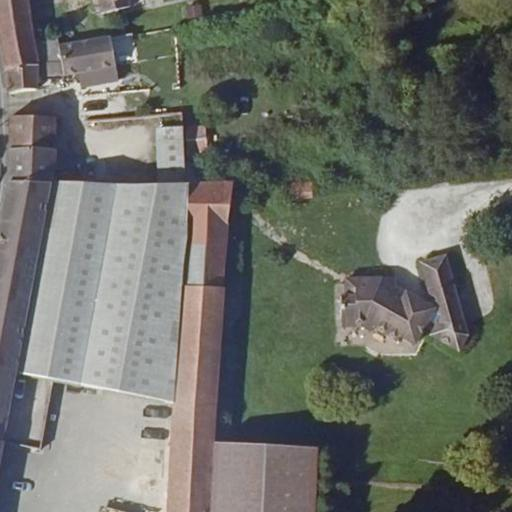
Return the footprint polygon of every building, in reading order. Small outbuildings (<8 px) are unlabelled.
[(0,0),(0,37),(7,72),(38,66),(36,47),(27,0),(0,0)] [(131,0),(101,0),(106,14),(117,12),(116,6),(132,2),(131,0)] [(117,12),(134,8),(132,2),(116,6),(117,12)] [(98,44),(61,50),(63,62),(65,77),(72,76),(80,74),(118,69),(114,41),(98,44)] [(59,42),(36,47),(38,66),(63,62),(61,50),(59,42)] [(38,66),(38,81),(65,77),(63,62),(38,66)] [(37,92),(38,81),(38,66),(7,72),(9,83),(12,95),(37,92)] [(118,69),(80,74),(82,89),(120,83),(118,69)] [(57,120),(11,119),(8,186),(57,187),(56,156),(59,155),(59,148),(56,148),(57,120)] [(158,133),(163,189),(185,189),(179,131),(158,133)] [(311,183),(289,185),(290,201),(312,199),(311,183)] [(31,382),(177,406),(169,511),(207,511),(212,449),(227,230),(232,202),(235,186),(185,189),(163,189),(57,187),(8,186),(0,232),(0,466),(3,448),(16,379),(31,382)] [(403,304),(393,298),(396,293),(396,285),(346,285),(346,302),(340,302),(341,332),(362,331),(371,336),(373,332),(397,345),(400,341),(414,350),(434,315),(406,299),(403,304)] [(406,299),(396,293),(393,298),(403,304),(406,299)] [(18,450),(31,382),(16,379),(3,448),(18,450)] [(311,511),(315,455),(212,449),(207,511),(311,511)]
